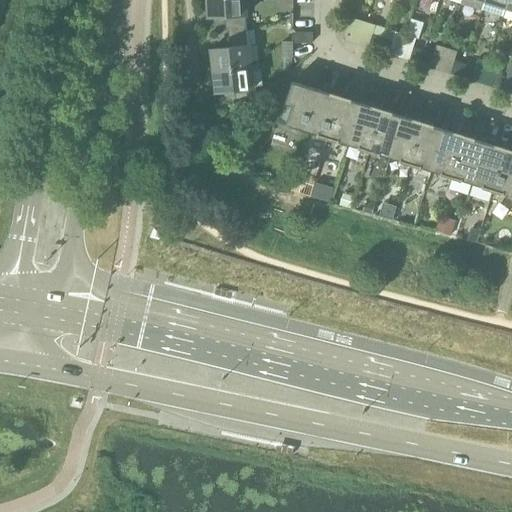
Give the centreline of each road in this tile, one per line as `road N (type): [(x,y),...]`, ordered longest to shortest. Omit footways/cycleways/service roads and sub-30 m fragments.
road 1 (primary): [(18,362),(511,468)]
road 2 (primary): [(511,411),(58,310)]
road 3 (tertiary): [(58,310),(109,0)]
road 4 (tertiary): [(66,0),(7,304)]
road 5 (residential): [(511,110),(337,56),(327,48),(328,0)]
